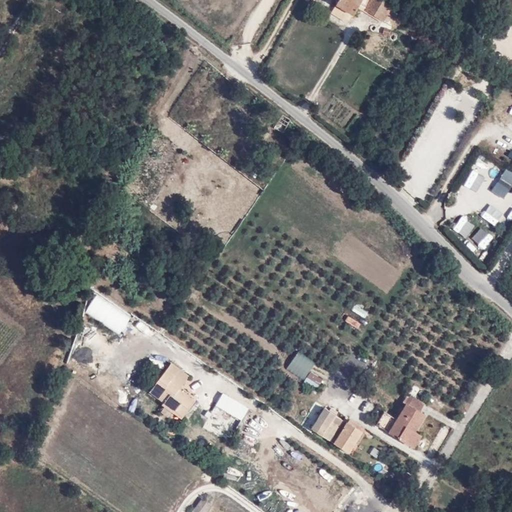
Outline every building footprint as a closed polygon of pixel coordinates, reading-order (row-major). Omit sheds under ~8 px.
[(363,0),(339,0),(334,9),(352,20),(363,0)] [(382,0),(370,0),(364,11),(385,24),(394,7),(382,0)] [(284,130),(290,120),(282,114),(275,125),(284,130)] [(480,162),(481,162),(487,153),(475,145),(446,188),(457,196),(480,162)] [(511,173),(504,169),(496,186),(509,192),(511,185),(511,173)] [(96,295),(84,314),(119,335),(131,315),(96,295)] [(362,323),(368,313),(354,306),(348,315),(362,323)] [(350,317),(347,322),(357,329),(360,324),(350,317)] [(297,353),(285,370),(302,381),(314,365),(297,353)] [(188,376),(171,363),(151,390),(165,401),(163,404),(175,412),(177,410),(184,414),(195,401),(179,389),(188,376)] [(308,374),(306,381),(319,385),(322,378),(308,374)] [(106,394),(115,385),(106,377),(97,385),(106,394)] [(424,404),(408,394),(402,403),(406,405),(419,413),(424,404)] [(229,395),(220,407),(230,414),(231,414),(240,420),(248,407),(229,395)] [(419,413),(406,405),(386,435),(399,443),(414,451),(421,438),(415,435),(426,418),(419,413)] [(324,407),(310,433),(328,443),(344,420),(324,407)] [(364,435),(344,420),(328,443),(349,457),(364,435)] [(202,498),(191,511),(204,511),(211,504),(202,498)]
